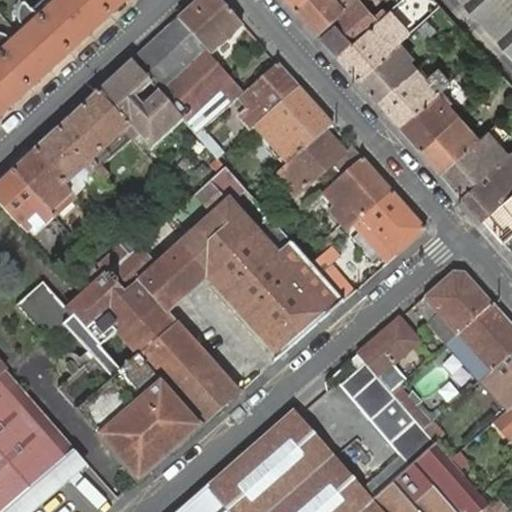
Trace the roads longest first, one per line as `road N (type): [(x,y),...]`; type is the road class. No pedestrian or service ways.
road 1 (residential): [(147,511),(461,237)]
road 2 (residential): [(250,0),(461,237)]
road 3 (residential): [(164,0),(0,151)]
